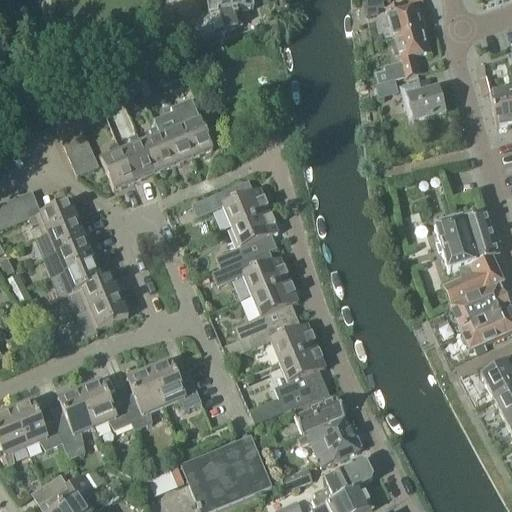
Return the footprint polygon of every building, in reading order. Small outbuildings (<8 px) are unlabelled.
[(249,0),(203,0),(206,18),(186,24),(193,46),(240,29),(237,19),(236,19),(235,15),(251,13),(249,0)] [(418,0),(407,0),(405,1),(407,10),(420,6),(418,0)] [(382,2),(381,2),(368,4),(369,12),(383,10),(382,2)] [(393,42),(421,35),(416,13),(400,17),(398,10),(385,13),(393,42)] [(421,35),(393,42),(400,68),(384,72),(385,76),(374,79),(377,88),(400,82),(401,83),(417,79),(414,69),(412,61),(427,57),(421,35)] [(164,72),(155,75),(162,90),(170,87),(164,72)] [(144,81),(136,84),(142,99),(150,96),(144,81)] [(404,95),(401,83),(400,82),(377,88),(380,101),(404,95)] [(410,123),(412,128),(444,119),(437,92),(429,94),(427,84),(409,89),(412,99),(405,101),(409,117),(407,117),(409,123),(410,123)] [(511,130),(511,99),(511,95),(489,99),(485,84),(477,86),(481,101),(488,99),(495,134),(511,130)] [(124,110),(133,106),(126,90),(117,93),(124,110)] [(105,101),(98,104),(104,118),(111,115),(105,101)] [(176,128),(191,162),(211,154),(197,120),(196,120),(194,115),(187,118),(189,123),(176,128)] [(55,135),(77,126),(74,118),(53,131),(55,135)] [(157,136),(171,171),(191,162),(176,128),(174,123),(167,126),(169,131),(157,136)] [(77,126),(55,135),(60,148),(82,138),(77,126)] [(137,144),(152,179),(171,171),(157,136),(155,131),(148,134),(150,139),(137,144)] [(82,138),(60,148),(65,159),(87,150),(82,138)] [(152,179),(137,144),(135,139),(128,142),(130,147),(118,152),(132,187),(152,179)] [(132,187),(118,152),(115,147),(109,150),(111,155),(97,161),(112,195),(132,187)] [(69,169),(92,160),(87,150),(65,159),(69,169)] [(92,160),(69,169),(74,181),(97,171),(92,160)] [(230,232),(267,217),(258,195),(252,198),(247,186),(190,209),(196,222),(221,211),(230,232)] [(28,223),(40,218),(31,197),(20,201),(28,223)] [(8,206),(17,228),(28,223),(20,201),(8,206)] [(17,228),(8,206),(0,209),(0,216),(7,232),(17,228)] [(40,218),(28,223),(31,230),(37,228),(42,241),(76,227),(68,207),(40,218)] [(267,217),(230,232),(238,253),(231,256),(236,268),(236,269),(265,257),(266,257),(275,253),(270,241),(276,238),(267,217)] [(484,219),(433,233),(447,277),(449,276),(454,286),(474,277),(472,268),(491,262),(497,261),(484,219)] [(42,241),(34,244),(42,264),(85,246),(91,244),(87,235),(81,237),(76,227),(42,241)] [(85,246),(42,264),(50,283),(53,282),(93,266),(99,263),(95,255),(89,257),(85,246)] [(250,302),(287,286),(278,265),(270,268),(266,257),(265,257),(236,269),(236,268),(229,271),(234,284),(241,281),(250,302)] [(451,311),(497,290),(503,288),(491,262),(472,268),(474,277),(454,286),(442,291),(451,311)] [(0,272),(5,281),(13,276),(6,263),(0,266),(0,272)] [(53,282),(50,283),(57,300),(58,303),(66,300),(101,286),(93,266),(53,282)] [(15,299),(23,295),(15,282),(7,286),(15,299)] [(66,300),(74,319),(84,315),(118,302),(110,282),(101,286),(66,300)] [(287,286),(250,302),(258,322),(251,325),(257,338),(293,323),(288,311),(296,308),(287,286)] [(458,335),(508,312),(509,308),(510,308),(505,298),(505,299),(500,297),(497,290),(451,311),(448,313),(450,317),(448,322),(451,328),(455,329),(458,335)] [(25,318),(33,314),(26,301),(18,305),(25,318)] [(93,335),(127,322),(118,302),(84,315),(74,319),(85,344),(95,339),(93,335)] [(508,312),(458,335),(468,357),(511,336),(511,324),(507,314),(508,314),(508,313),(508,312)] [(35,337),(43,333),(36,320),(28,324),(35,337)] [(257,338),(238,346),(243,357),(268,347),(277,368),(314,352),(305,331),(298,334),(293,323),(257,338)] [(46,338),(38,342),(45,355),(53,351),(46,338)] [(314,352),(277,368),(285,389),(279,391),(289,415),(327,399),(317,376),(323,374),(314,352)] [(147,375),(163,412),(177,406),(183,415),(199,408),(186,376),(175,381),(168,366),(147,375)] [(491,404),(511,392),(511,381),(504,366),(479,380),(491,404)] [(163,412),(147,375),(125,384),(132,399),(121,404),(120,404),(130,429),(133,436),(151,429),(148,418),(163,412)] [(78,396),(93,432),(107,426),(114,435),(130,429),(120,404),(121,404),(118,396),(106,401),(99,386),(78,396)] [(503,427),(511,422),(511,392),(491,404),(503,427)] [(93,432),(78,396),(56,405),(63,419),(52,424),(51,424),(61,449),(68,465),(84,459),(79,438),(93,432)] [(300,440),(343,423),(342,420),(344,416),(341,409),(337,408),(335,405),(293,422),(300,440)] [(9,416),(24,453),(39,447),(45,456),(61,449),(51,424),(52,424),(49,416),(37,421),(30,407),(9,416)] [(24,453),(9,416),(0,419),(0,454),(7,472),(13,469),(11,459),(24,453)] [(511,422),(503,427),(511,443),(511,422)] [(344,423),(343,423),(306,439),(320,472),(358,456),(344,423)] [(267,437),(260,440),(266,453),(273,450),(267,437)] [(179,471),(195,511),(224,511),(270,493),(249,442),(179,471)] [(311,506),(314,511),(318,511),(360,490),(369,486),(371,480),(364,467),(359,465),(349,470),(350,472),(324,485),(328,493),(313,501),(315,504),(311,506)] [(307,472),(280,483),(285,495),(311,484),(307,472)] [(51,503),(67,491),(59,480),(44,491),(51,503)] [(67,491),(51,503),(57,511),(86,511),(81,503),(93,495),(83,480),(67,491)] [(370,511),(360,490),(318,511),(370,511)] [(38,511),(51,503),(44,491),(30,500),(38,511)]
